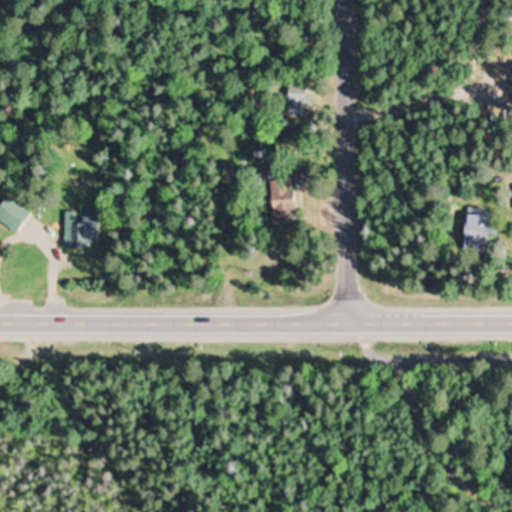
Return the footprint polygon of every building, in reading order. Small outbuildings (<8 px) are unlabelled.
[(308,84),(288,84),(288,116),(308,116),(308,84)] [(271,220),(293,220),(293,179),(271,179),(271,220)] [(0,222),(12,233),(28,213),(7,195),(0,203),(0,222)] [(63,213),(63,248),(98,249),(98,213),(63,213)] [(480,246),(480,235),(497,235),(497,215),(463,215),(462,245),(480,246)]
